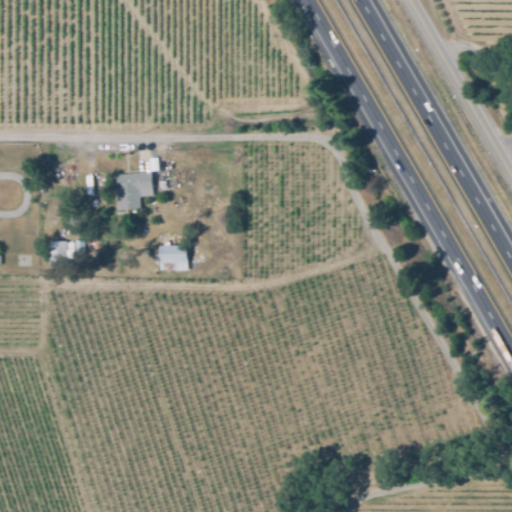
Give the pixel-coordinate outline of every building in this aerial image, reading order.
[(120,212),(115,176),(154,171),(157,189),(152,189),(153,195),(140,196),(141,209),(120,212)] [(167,179),(168,186),(160,187),(160,179),(167,179)] [(75,254),(84,255),(84,240),(75,240),(75,254)] [(65,266),(48,265),(48,242),(66,242),(65,266)] [(186,270),(159,270),(159,246),(186,246),(186,270)]
